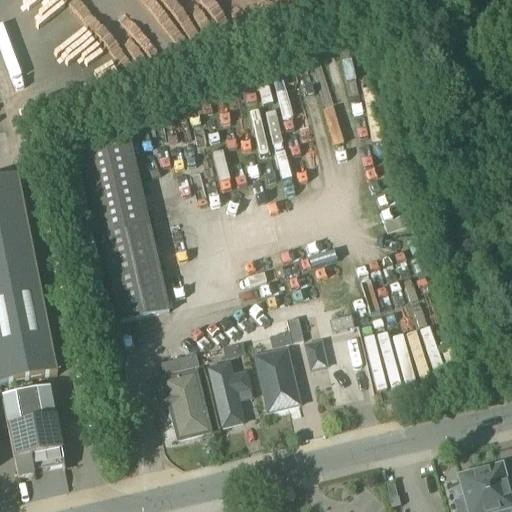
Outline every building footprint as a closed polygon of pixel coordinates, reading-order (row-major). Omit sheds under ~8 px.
[(133,120),(123,123),(129,145),(139,141),(133,120)] [(128,139),(79,151),(119,327),(168,316),(128,139)] [(368,192),(391,185),(387,173),(364,180),(368,192)] [(16,181),(0,184),(0,388),(56,377),(16,181)] [(80,201),(71,203),(79,242),(89,240),(80,201)] [(342,306),(322,312),(325,323),(346,318),(342,306)] [(350,320),(328,325),(331,337),(352,332),(350,320)] [(297,321),(285,324),(288,337),(289,341),(290,347),(303,345),(297,321)] [(288,337),(268,342),(271,353),(291,349),(288,337)] [(241,348),(221,353),(224,365),(244,360),(241,348)] [(285,355),(254,362),(267,418),(299,410),(285,355)] [(194,359),(159,368),(162,379),(197,371),(194,359)] [(293,379),(305,376),(301,360),(289,363),(293,379)] [(231,368),(207,374),(222,437),(245,431),(238,401),(252,397),(248,377),(234,381),(231,368)] [(165,402),(156,404),(159,418),(169,416),(177,450),(213,441),(197,377),(161,385),(165,402)] [(48,394),(1,403),(13,466),(14,465),(17,483),(33,480),(29,462),(37,461),(40,475),(63,471),(48,394)] [(237,439),(221,444),(225,457),(241,452),(237,439)] [(463,501),(452,504),(454,511),(510,511),(511,511),(500,469),(457,480),(463,501)]
